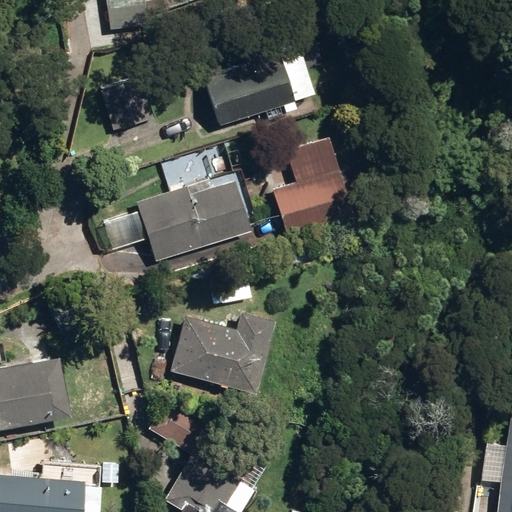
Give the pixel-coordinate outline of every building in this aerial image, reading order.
[(141,18),(138,0),(102,0),(106,24),(141,18)] [(90,30),(93,49),(111,47),(108,27),(90,30)] [(195,72),(210,120),(277,98),(279,107),(289,104),(286,96),(307,89),(294,49),(273,56),(264,27),(231,38),(238,58),(195,72)] [(96,86),(108,127),(135,118),(123,78),(96,86)] [(266,184),(282,233),(345,212),(320,132),(280,145),(290,176),(266,184)] [(210,157),(214,169),(226,165),(222,153),(210,157)] [(182,172),(189,172),(193,167),(193,161),(189,156),(183,156),(178,161),(178,167),(182,172)] [(334,168),(338,181),(349,177),(345,165),(334,168)] [(129,196),(148,255),(242,224),(225,174),(181,188),(179,180),(129,196)] [(281,241),(287,259),(316,251),(311,233),(281,241)] [(317,242),(320,251),(332,247),(328,238),(317,242)] [(261,248),(266,267),(279,263),(274,244),(261,248)] [(202,275),(207,301),(246,293),(241,268),(202,275)] [(49,310),(55,329),(83,318),(75,301),(49,310)] [(163,365),(246,386),(265,314),(233,305),(228,323),(178,310),(163,365)] [(0,360),(0,421),(61,410),(48,350),(0,360)] [(148,511),(230,511),(233,507),(231,507),(260,455),(246,448),(250,440),(160,390),(140,424),(184,449),(148,511)] [(511,511),(511,398),(499,397),(495,438),(477,437),(473,475),(492,477),(488,511),(511,511)] [(14,456),(20,459),(26,458),(30,452),(28,445),(23,442),(16,444),(12,450),(14,456)] [(143,447),(146,461),(152,459),(150,445),(143,447)] [(0,511),(87,511),(91,461),(37,457),(36,470),(0,467),(0,511)] [(306,498),(292,495),(288,511),(318,511),(322,491),(308,489),(306,498)]
